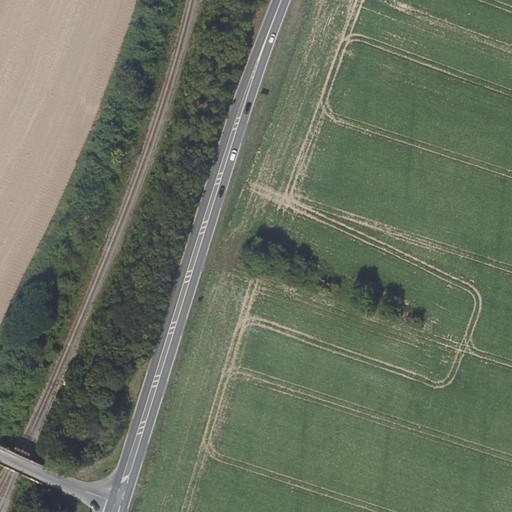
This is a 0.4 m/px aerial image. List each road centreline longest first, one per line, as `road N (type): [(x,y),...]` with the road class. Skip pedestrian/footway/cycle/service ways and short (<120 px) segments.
road 1 (secondary): [(267,37),(226,140),(110,504)]
road 2 (secondary): [(124,508),(267,37)]
road 3 (tertiary): [(110,504),(0,455)]
